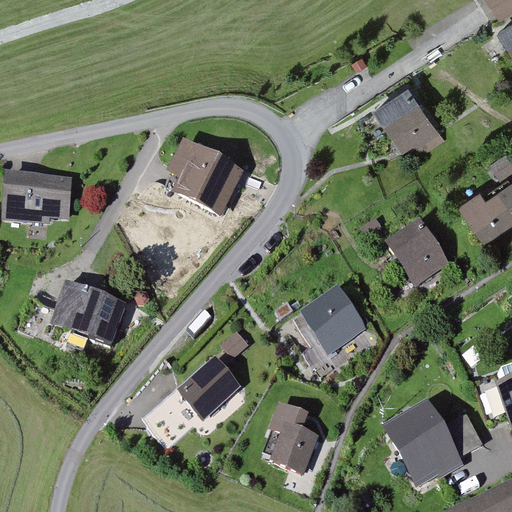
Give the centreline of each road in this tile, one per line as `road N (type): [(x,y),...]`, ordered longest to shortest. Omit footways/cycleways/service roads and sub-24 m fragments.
road 1 (unclassified): [(57,511),(67,473),(97,418),(286,198),(293,155),(270,120),(225,106),(0,150)]
road 2 (track): [(0,39),(122,0)]
